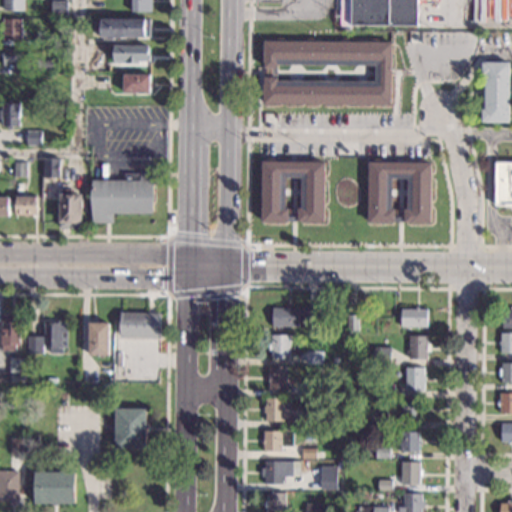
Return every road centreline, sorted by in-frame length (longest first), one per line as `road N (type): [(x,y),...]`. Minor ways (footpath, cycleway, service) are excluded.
road 1 (tertiary): [(246,266),(511,265)]
road 2 (secondary): [(227,256),(229,0)]
road 3 (residential): [(464,511),(467,265)]
road 4 (tertiary): [(227,256),(0,254)]
road 5 (tertiary): [(0,274),(193,277)]
road 6 (residential): [(467,265),(468,203),(444,118)]
road 7 (secondary): [(192,0),(192,143)]
road 8 (secondary): [(224,511),(226,391)]
road 9 (secondary): [(189,392),(186,511)]
